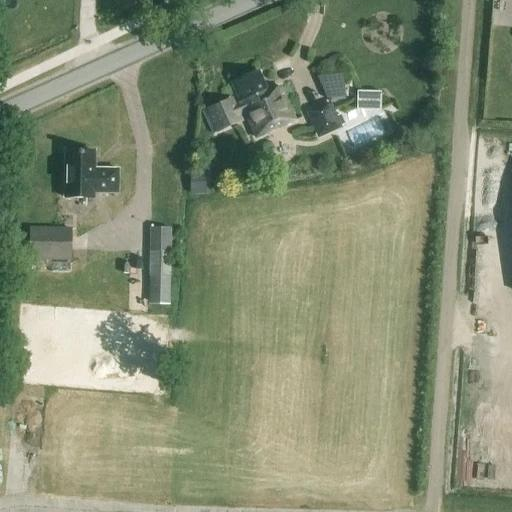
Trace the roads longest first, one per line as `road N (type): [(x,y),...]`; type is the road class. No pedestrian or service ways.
road 1 (unknown): [(470,0),(433,511)]
road 2 (tertiary): [(0,113),(250,0)]
